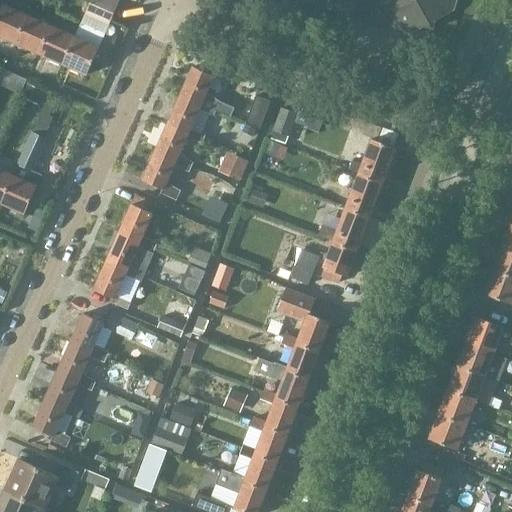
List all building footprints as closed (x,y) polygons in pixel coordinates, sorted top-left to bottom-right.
[(115,0),(91,0),(85,14),(108,24),(118,1),(115,0)] [(358,0),(352,20),(405,36),(423,26),(432,29),(435,20),(454,10),(456,0),(358,0)] [(0,36),(16,43),(28,16),(3,5),(0,12),(0,36)] [(39,53),(51,26),(28,16),(16,43),(39,53)] [(87,74),(99,47),(105,33),(81,22),(75,36),(63,64),(87,74)] [(63,64),(75,36),(51,26),(39,53),(63,64)] [(219,102),(206,92),(213,75),(192,66),(179,97),(200,106),(199,108),(213,115),(215,111),(230,118),(233,108),(219,102)] [(48,94),(35,111),(45,118),(58,101),(48,94)] [(270,101),(255,95),(245,123),(260,129),(270,101)] [(191,126),(199,108),(200,106),(179,97),(167,124),(187,134),(186,137),(201,143),(205,134),(191,126)] [(287,142),(290,135),(298,113),(281,108),(273,129),(271,135),(287,142)] [(179,154),(186,137),(187,134),(167,124),(155,152),(175,162),(174,165),(188,172),(193,162),(179,154)] [(8,128),(1,144),(14,149),(21,133),(8,128)] [(13,175),(1,203),(25,213),(37,186),(23,180),(28,169),(36,162),(46,139),(31,133),(13,175)] [(359,174),(383,182),(395,148),(372,139),(359,174)] [(54,166),(64,170),(72,151),(63,147),(54,166)] [(166,183),(174,165),(175,162),(155,152),(142,181),(161,190),(160,193),(176,200),(180,191),(166,183)] [(246,162),(224,153),(214,177),(236,186),(246,162)] [(0,202),(1,203),(13,175),(0,169),(0,202)] [(370,216),(383,182),(359,174),(347,207),(370,216)] [(219,218),(225,198),(213,194),(207,214),(219,218)] [(140,241),(138,246),(152,254),(157,243),(143,235),(152,213),(132,203),(120,232),(140,241)] [(357,251),(370,216),(347,207),(334,241),(357,251)] [(511,248),(511,220),(503,245),(511,248)] [(120,232),(107,260),(127,270),(126,274),(140,281),(144,272),(152,254),(138,246),(140,241),(120,232)] [(347,276),(357,251),(334,241),(324,268),(321,276),(339,283),(342,274),(347,276)] [(511,276),(511,248),(503,245),(493,269),(511,276)] [(118,291),(126,274),(127,270),(107,260),(94,289),(114,298),(112,302),(128,309),(132,300),(118,291)] [(511,305),(511,302),(511,276),(493,269),(484,294),(511,305)] [(319,351),(330,322),(309,314),(315,300),(285,289),(277,311),(305,322),(298,340),(297,342),(319,351)] [(91,352),(89,356),(104,362),(108,353),(94,345),(104,322),(83,313),(70,343),(91,352)] [(132,340),(137,330),(139,326),(111,313),(105,327),(132,340)] [(163,315),(157,328),(175,335),(180,323),(163,315)] [(493,352),(498,340),(511,345),(511,330),(475,317),(466,341),(493,352)] [(298,340),(285,335),(281,343),(295,349),(287,368),(286,370),(308,379),(319,351),(297,342),(298,340)] [(466,341),(457,366),(484,377),(496,382),(498,383),(507,359),(493,354),(493,352),(466,341)] [(81,373),(89,356),(91,352),(70,343),(58,371),(78,380),(76,383),(91,390),(95,381),(81,373)] [(298,406),(308,379),(286,370),(287,368),(274,363),(274,364),(259,358),(254,370),(283,381),(277,395),(276,398),(298,406)] [(484,377),(457,366),(448,390),(475,401),(475,400),(488,404),(496,382),(484,377)] [(68,401),(76,383),(78,380),(58,371),(46,398),(66,408),(64,412),(78,419),(82,409),(68,401)] [(276,398),(277,395),(264,390),(260,399),(274,404),(266,423),(266,425),(288,434),(298,406),(276,398)] [(466,425),(475,401),(448,390),(439,414),(466,425)] [(56,429),(64,412),(66,408),(46,398),(33,427),(52,436),(51,440),(66,447),(70,437),(56,429)] [(461,438),(466,425),(439,414),(429,440),(457,450),(455,453),(467,457),(472,442),(461,438)] [(266,425),(266,423),(253,418),(250,427),(263,432),(256,450),(255,453),(277,462),(288,434),(266,425)] [(189,441),(159,430),(154,443),(184,455),(186,450),(189,442),(189,441)] [(255,453),(256,450),(243,445),(239,455),(253,460),(246,479),(245,481),(267,489),(277,462),(255,453)] [(45,508),(52,492),(56,483),(72,490),(79,473),(50,459),(45,471),(18,459),(5,490),(45,508)] [(408,496),(431,505),(441,479),(440,479),(443,470),(424,463),(421,472),(418,470),(408,496)] [(240,511),(258,511),(267,489),(245,481),(246,479),(221,469),(210,499),(209,500),(228,507),(234,509),(240,511)] [(105,490),(108,479),(85,470),(80,479),(105,490)] [(43,511),(45,508),(5,490),(0,499),(0,511),(43,511)] [(209,500),(210,499),(196,494),(191,507),(204,511),(226,511),(228,507),(209,500)] [(428,511),(431,505),(408,496),(401,511),(428,511)]
